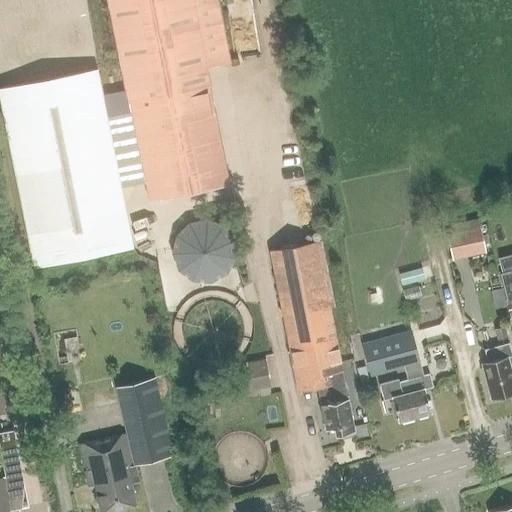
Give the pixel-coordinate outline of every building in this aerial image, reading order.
[(148,202),(231,184),(207,68),(232,63),(218,0),(105,0),(124,89),(129,111),(148,202)] [(0,87),(0,95),(34,266),(134,246),(108,115),(129,111),(124,89),(104,93),(99,68),(0,87)] [(227,278),(229,221),(176,220),(174,276),(227,278)] [(452,260),(486,253),(480,226),(446,234),(452,260)] [(343,372),(341,361),(331,308),(334,307),(321,241),(270,251),(299,393),(317,389),(325,430),(335,428),(336,435),(354,432),(348,399),(347,399),(342,372),(343,372)] [(422,268),(399,274),(402,285),(425,279),(422,268)] [(511,271),(499,275),(506,299),(505,299),(510,318),(509,318),(511,330),(511,271)] [(498,341),(507,338),(504,327),(495,330),(498,341)] [(403,367),(407,381),(399,383),(398,379),(379,384),(383,401),(392,398),(398,422),(430,413),(424,390),(433,387),(429,374),(418,377),(415,364),(417,363),(409,332),(362,345),(371,376),(403,367)] [(511,356),(511,355),(509,343),(483,350),(487,363),(482,364),(491,399),(511,393),(511,376),(507,358),(511,356)] [(233,365),(239,393),(271,387),(265,359),(233,365)] [(357,368),(361,385),(369,383),(365,366),(357,368)] [(139,481),(135,465),(173,457),(155,378),(115,388),(126,434),(78,445),(88,487),(94,485),(100,511),(108,511),(136,506),(131,483),(139,481)] [(0,511),(13,511),(7,478),(0,479),(0,511)]
